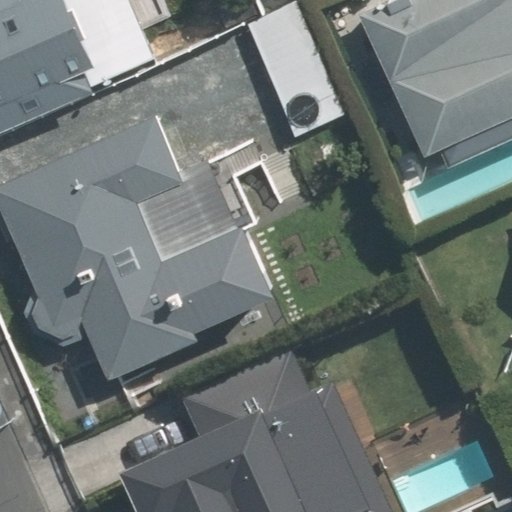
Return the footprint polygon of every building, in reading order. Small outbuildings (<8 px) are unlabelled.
[(0,0),(0,126),(152,58),(125,0),(0,0)] [(259,11),(253,0),(213,0),(225,25),(259,11)] [(511,0),(416,0),(440,51),(413,64),(448,137),(491,116),(505,145),(511,142),(511,0)] [(175,117),(166,122),(164,116),(0,187),(0,191),(42,285),(29,311),(39,332),(74,345),(100,332),(118,371),(231,320),(172,187),(192,178),(182,157),(191,153),(175,117)] [(191,400),(82,448),(109,511),(139,511),(146,509),(147,511),(346,511),(323,459),(349,447),(322,386),(300,396),(281,351),(220,380),(228,396),(195,411),(191,400)]
